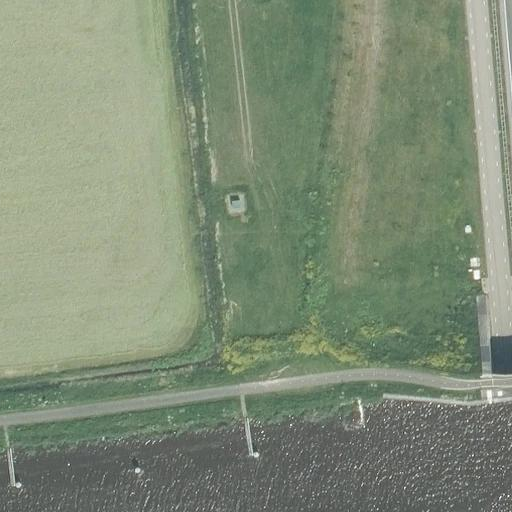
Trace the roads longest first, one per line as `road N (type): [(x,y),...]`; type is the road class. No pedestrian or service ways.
road 1 (unclassified): [(0,421),(381,374),(481,384)]
road 2 (unclassified): [(473,0),(511,449)]
road 3 (track): [(231,0),(248,156)]
